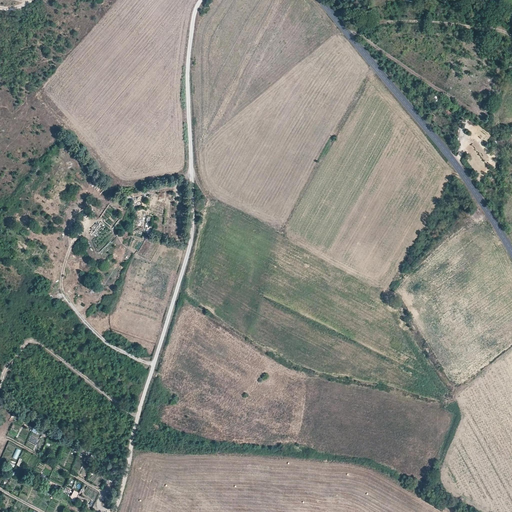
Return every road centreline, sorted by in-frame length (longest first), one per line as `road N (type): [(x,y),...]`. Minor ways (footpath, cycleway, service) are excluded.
road 1 (unclassified): [(113,511),(191,237),(187,63),(201,0)]
road 2 (tertiary): [(511,253),(467,180),(320,0)]
